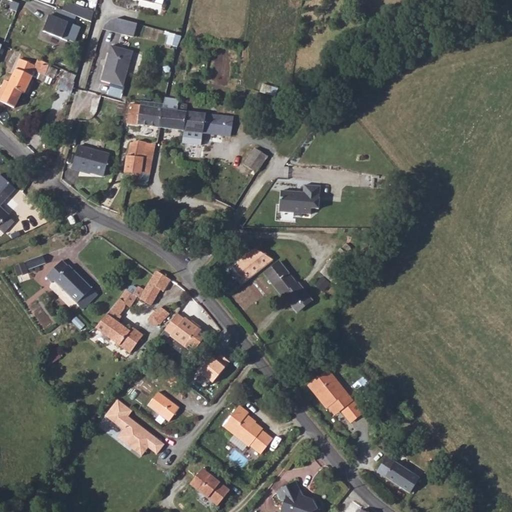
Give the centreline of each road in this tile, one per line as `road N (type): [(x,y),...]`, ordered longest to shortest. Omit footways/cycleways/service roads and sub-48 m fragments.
road 1 (unclassified): [(0,134),(66,198),(188,274),(349,479),(388,511)]
road 2 (track): [(465,0),(310,111),(282,152)]
